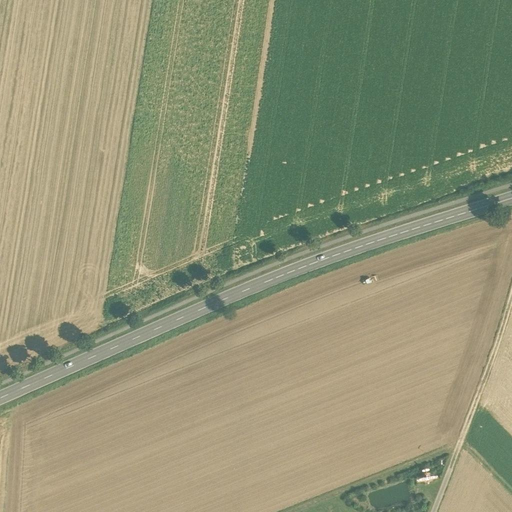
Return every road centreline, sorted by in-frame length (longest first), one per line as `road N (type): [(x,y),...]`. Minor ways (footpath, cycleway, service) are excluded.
road 1 (secondary): [(0,398),(259,284),(511,198)]
road 2 (track): [(511,290),(458,447)]
